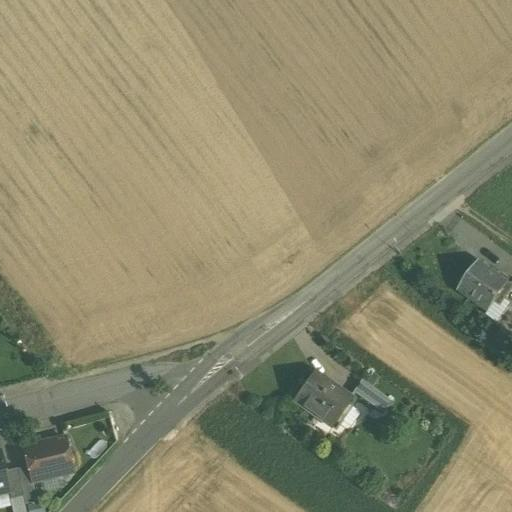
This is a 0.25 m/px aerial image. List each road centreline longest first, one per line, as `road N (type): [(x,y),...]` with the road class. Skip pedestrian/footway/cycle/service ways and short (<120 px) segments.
road 1 (tertiary): [(511,139),(325,288)]
road 2 (tertiary): [(162,420),(325,288)]
road 3 (tertiary): [(325,288),(206,364)]
road 4 (tertiary): [(162,420),(72,511)]
road 5 (residential): [(0,415),(116,382)]
